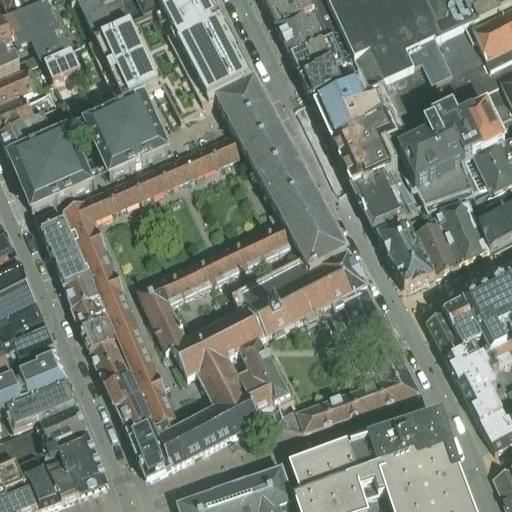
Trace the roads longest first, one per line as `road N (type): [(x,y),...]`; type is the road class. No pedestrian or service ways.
road 1 (residential): [(231,0),(400,331)]
road 2 (residential): [(130,509),(0,200)]
road 3 (residential): [(440,404),(130,509)]
road 4 (residential): [(511,272),(400,331)]
